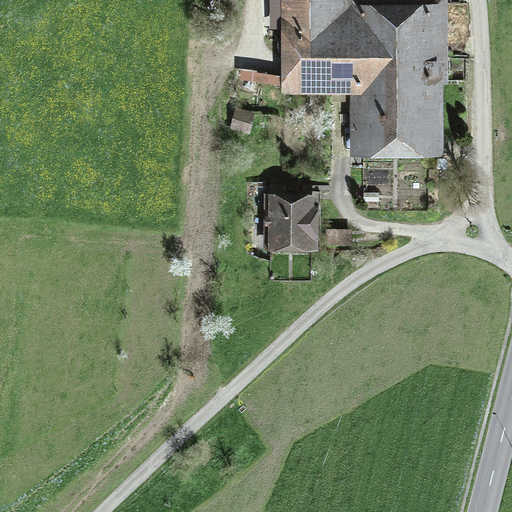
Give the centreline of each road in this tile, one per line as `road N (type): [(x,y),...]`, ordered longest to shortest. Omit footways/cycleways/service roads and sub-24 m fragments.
road 1 (unclassified): [(511,259),(441,242),(361,276),(102,511)]
road 2 (secondary): [(481,511),(511,395)]
